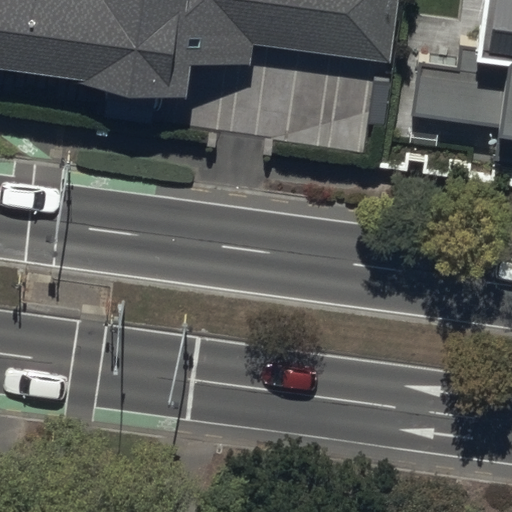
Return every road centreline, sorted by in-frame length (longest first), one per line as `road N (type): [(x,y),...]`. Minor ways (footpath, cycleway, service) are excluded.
road 1 (primary): [(0,216),(511,288)]
road 2 (primary): [(511,421),(0,352)]
